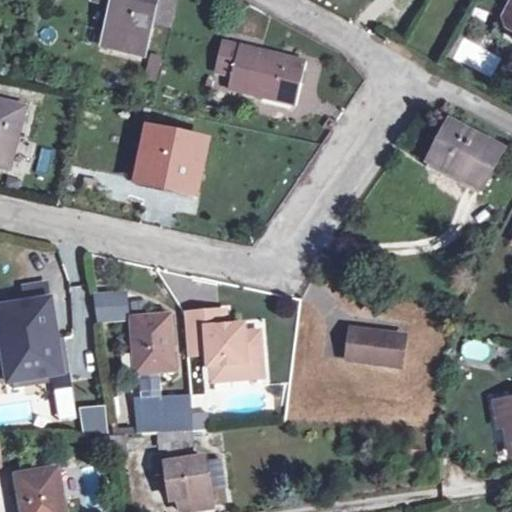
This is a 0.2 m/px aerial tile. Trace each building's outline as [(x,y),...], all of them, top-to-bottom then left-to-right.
[(152,22),(157,0),(114,0),(103,46),(144,56),(152,22)] [(176,0),(157,0),(152,22),(170,27),(176,0)] [(296,105),(306,64),(222,43),(216,71),(233,75),(229,89),(296,105)] [(0,166),(9,169),(24,109),(0,102),(0,166)] [(502,151),(449,123),(429,163),(482,190),(502,151)] [(206,143),(149,131),(138,181),(195,193),(206,143)] [(27,289),(30,305),(48,302),(45,286),(27,289)] [(64,375),(51,301),(48,302),(30,305),(0,309),(0,327),(5,360),(0,361),(0,373),(2,383),(9,382),(9,384),(13,383),(14,390),(25,388),(24,381),(64,375)] [(225,311),(211,313),(212,328),(226,327),(225,311)] [(212,328),(211,313),(184,314),(188,356),(208,354),(209,367),(212,367),(230,365),(231,380),(263,378),(261,345),(250,346),(249,333),(244,333),(244,326),(226,327),(212,328)] [(174,371),(170,316),(132,319),(136,374),(174,371)] [(405,337),(351,330),(347,360),(401,367),(405,337)] [(250,346),(261,345),(260,332),(249,333),(250,346)] [(465,341),(462,357),(489,361),(491,344),(465,341)] [(213,381),(231,380),(230,365),(212,367),(213,381)] [(168,433),(186,432),(187,432),(186,396),(140,399),(143,434),(168,433)] [(511,401),(506,402),(497,413),(500,427),(511,425),(511,430),(511,436),(508,437),(511,455),(511,401)] [(506,402),(496,404),(497,413),(506,402)] [(105,405),(79,409),(83,435),(108,432),(105,405)] [(187,449),(186,432),(168,433),(169,450),(187,449)] [(95,454),(111,453),(108,435),(93,436),(95,454)] [(113,435),(108,435),(111,453),(128,452),(126,435),(113,435)] [(207,460),(211,489),(226,487),(221,458),(207,460)] [(185,511),(213,508),(205,459),(166,465),(171,501),(179,499),(180,511),(185,511)] [(23,511),(64,511),(58,471),(17,477),(23,511)]
